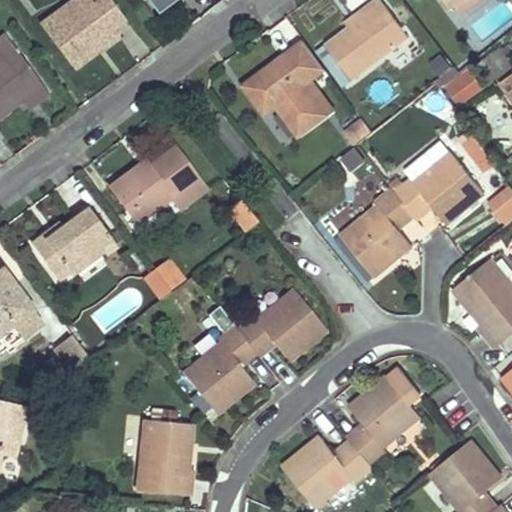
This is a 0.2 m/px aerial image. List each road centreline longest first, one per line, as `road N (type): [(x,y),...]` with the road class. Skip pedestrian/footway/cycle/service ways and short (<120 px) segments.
road 1 (residential): [(232,511),(237,476),(287,413),(364,347),(404,334),(440,349),(511,446)]
road 2 (residential): [(0,193),(263,0)]
